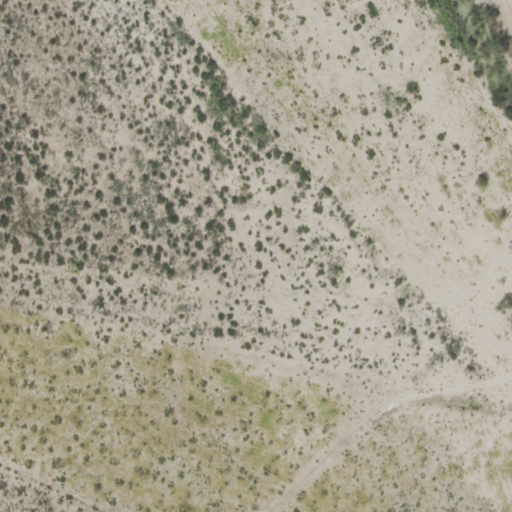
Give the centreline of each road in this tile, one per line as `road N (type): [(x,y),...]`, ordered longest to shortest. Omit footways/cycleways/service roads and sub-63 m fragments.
road 1 (track): [(390,408),(49,0)]
road 2 (track): [(511,411),(400,402),(276,511)]
